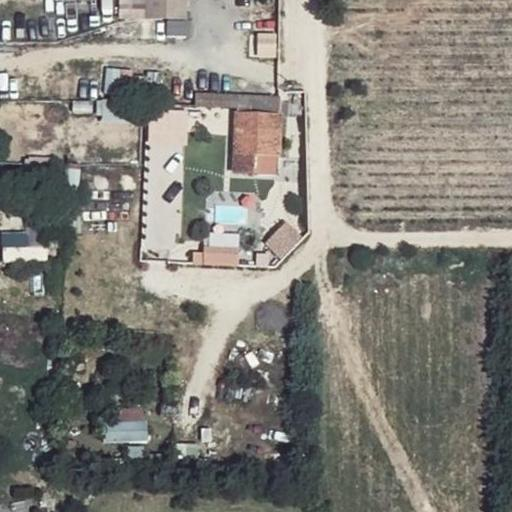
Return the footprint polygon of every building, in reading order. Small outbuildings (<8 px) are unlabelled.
[(145,0),(145,19),(186,21),(186,0),(145,0)] [(105,69),(103,94),(136,97),(138,72),(105,69)] [(195,94),(195,103),(279,106),(279,97),(195,94)] [(100,101),(99,122),(130,123),(131,101),(100,101)] [(279,106),(195,103),(195,110),(235,112),(234,173),(253,174),(254,156),(277,157),(279,106)] [(24,157),(24,172),(0,171),(0,188),(54,190),(55,158),(24,157)] [(4,264),(49,261),(47,231),(2,234),(4,264)] [(193,266),(238,266),(238,249),(193,250),(193,266)] [(119,409),(119,424),(103,424),(103,443),(146,443),(146,409),(119,409)] [(301,441),(298,449),(306,452),(309,444),(301,441)]
